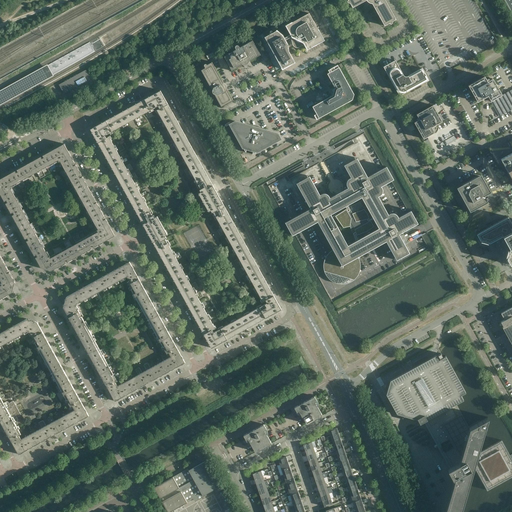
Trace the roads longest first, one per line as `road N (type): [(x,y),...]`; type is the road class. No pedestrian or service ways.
road 1 (unknown): [(320,158),(285,186),(329,277),(346,285),(396,256),(411,235),(394,197),(351,146)]
road 2 (residential): [(346,388),(395,345),(482,297),(418,179)]
road 3 (residential): [(291,313),(162,81)]
road 4 (residential): [(313,146),(278,76),(331,47),(316,11)]
road 5 (residential): [(239,187),(168,55)]
road 6 (residential): [(107,418),(39,295)]
road 7 (residential): [(130,245),(197,368)]
road 8 (residential): [(209,361),(142,238)]
road 9 (residential): [(303,308),(239,187)]
road 10 (residential): [(65,131),(130,245)]
road 11 (residential): [(142,238),(78,124)]
